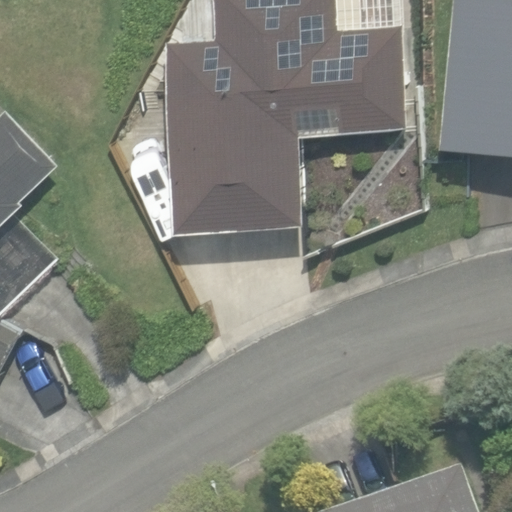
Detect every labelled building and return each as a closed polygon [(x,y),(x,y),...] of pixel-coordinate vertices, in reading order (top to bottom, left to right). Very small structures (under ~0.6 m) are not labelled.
[(177,34),(187,223),(317,216),(313,138),(397,134),(396,120),(416,119),(409,0),(222,0),(224,31),(177,34)] [(511,0),(461,0),(453,139),(511,142),(511,0)] [(0,308),(6,312),(65,256),(21,211),(70,164),(14,105),(0,117),(0,308)] [(0,381),(26,331),(0,318),(0,381)] [(358,511),(492,511),(478,470),(358,511)]
